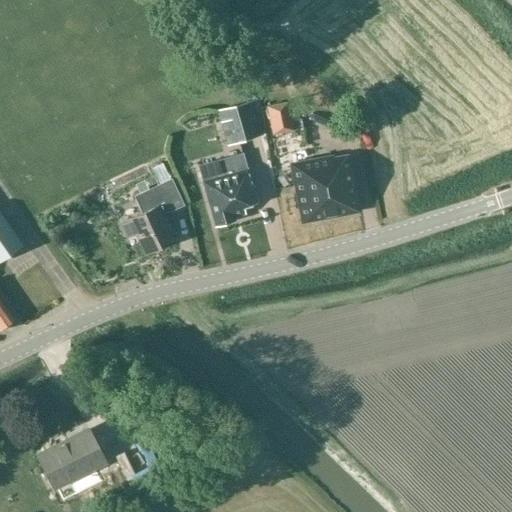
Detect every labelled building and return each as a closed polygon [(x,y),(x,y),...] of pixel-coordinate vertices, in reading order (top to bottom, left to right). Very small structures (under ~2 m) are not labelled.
[(244,50),(234,62),(260,84),(270,72),(244,50)] [(267,104),(272,135),(294,131),(288,100),(267,104)] [(262,136),(252,101),(217,111),(221,123),(232,119),(239,143),(262,136)] [(301,223),(359,212),(347,155),(333,158),(333,156),(290,164),(301,223)] [(256,204),(245,165),(245,163),(200,176),(201,177),(215,226),(234,221),(233,217),(245,214),(243,208),(256,204)] [(128,239),(136,235),(145,254),(174,240),(162,214),(168,211),(169,212),(183,205),(171,179),(134,196),(140,210),(142,213),(128,219),(128,221),(121,224),(125,234),(128,239)] [(0,259),(21,244),(0,214),(0,259)] [(0,329),(3,331),(12,324),(13,319),(0,301),(0,329)] [(54,488),(104,462),(88,430),(38,456),(54,488)]
